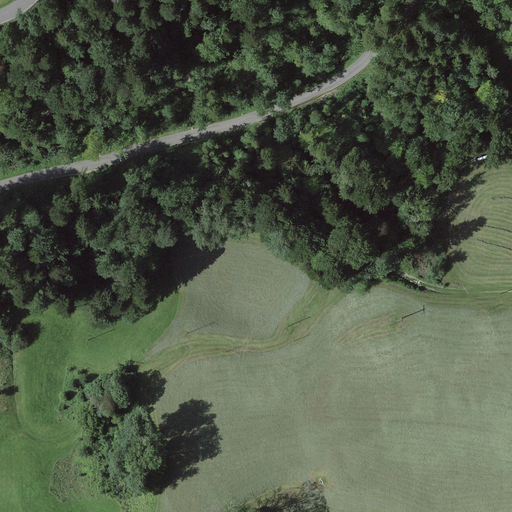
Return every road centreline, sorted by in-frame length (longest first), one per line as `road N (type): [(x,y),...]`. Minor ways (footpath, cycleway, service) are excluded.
road 1 (track): [(511,296),(352,271),(320,285),(292,328),(252,341),(191,339),(155,356),(98,415),(52,439),(24,426),(12,331),(0,304)]
road 2 (unclassified): [(416,0),(362,62),(308,96),(235,125),(0,185)]
